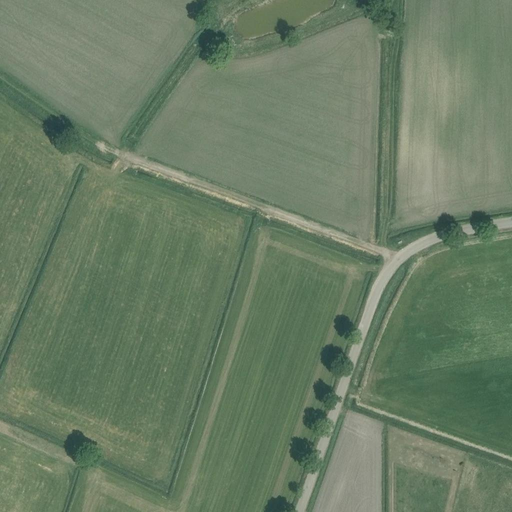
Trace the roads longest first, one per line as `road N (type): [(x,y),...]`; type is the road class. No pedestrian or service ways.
road 1 (track): [(398,260),(106,147),(0,77)]
road 2 (unclassified): [(299,511),(373,299),(392,266),(440,235),(511,222)]
